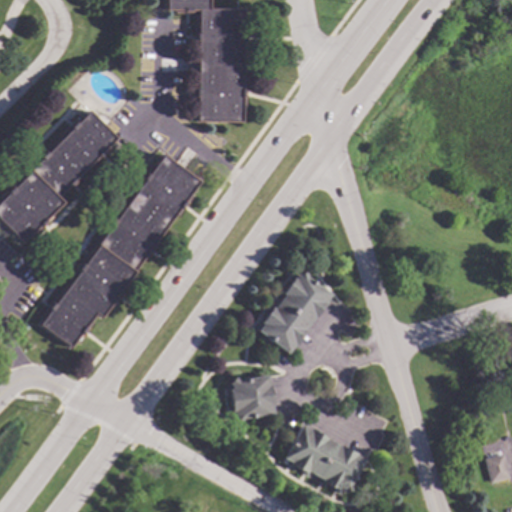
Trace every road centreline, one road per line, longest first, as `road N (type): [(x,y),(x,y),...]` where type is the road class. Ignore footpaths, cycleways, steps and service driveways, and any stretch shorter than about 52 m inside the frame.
road 1 (primary): [(384,0),(3,511)]
road 2 (primary): [(60,511),(133,428),(324,144),(435,0)]
road 3 (tertiary): [(315,84),(324,144),(428,511)]
road 4 (residential): [(282,511),(108,414)]
road 5 (residential): [(511,310),(387,349)]
